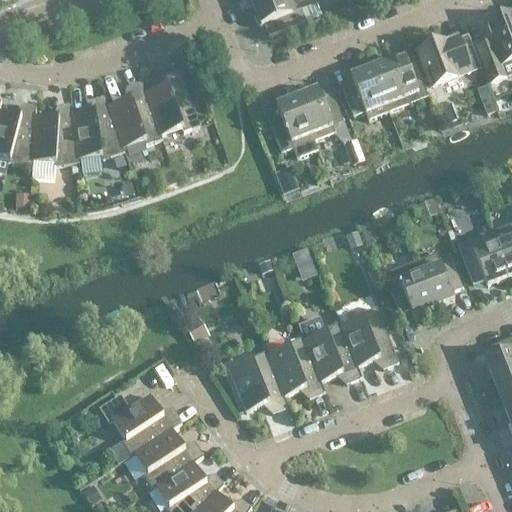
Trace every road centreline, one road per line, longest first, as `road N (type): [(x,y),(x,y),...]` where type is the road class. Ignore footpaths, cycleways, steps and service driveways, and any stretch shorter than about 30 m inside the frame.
road 1 (residential): [(237,37),(250,78),(277,82),(472,1)]
road 2 (residential): [(490,464),(380,506),(335,507),(288,489),(249,460)]
road 3 (residential): [(0,63),(55,79),(199,36),(237,37)]
road 4 (residential): [(249,460),(456,378)]
road 5 (residential): [(456,378),(438,336),(511,308)]
